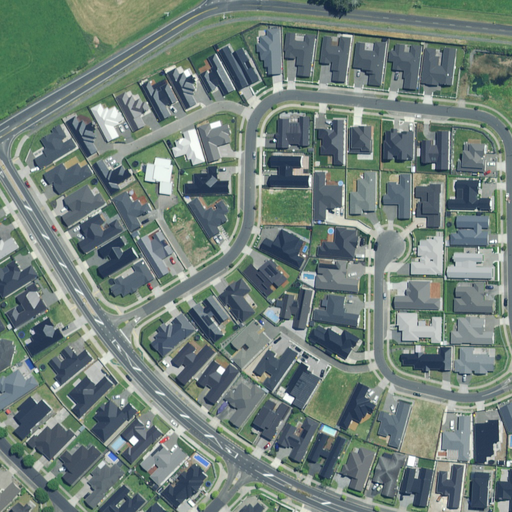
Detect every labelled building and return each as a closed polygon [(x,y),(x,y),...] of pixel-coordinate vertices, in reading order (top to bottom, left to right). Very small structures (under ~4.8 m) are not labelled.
[(271,66),(271,73),(283,73),(281,28),(268,29),(268,35),(261,35),(261,42),(258,42),(258,51),(262,51),(262,59),(266,59),(266,66),(271,66)] [(299,75),(312,76),(316,35),(306,34),(306,40),(296,39),(297,33),(287,32),(286,50),(287,50),(287,57),(297,58),(297,56),(299,56),(298,64),(300,65),(299,75)] [(332,36),(324,36),(322,62),(332,63),(332,61),(334,61),(333,69),(335,70),(334,80),(348,81),(352,38),(340,36),(340,46),(332,45),(332,36)] [(367,43),(357,42),(355,67),(364,68),(364,69),(369,69),(369,72),(371,73),(370,84),(383,85),(387,43),(376,41),(375,50),(366,49),(367,43)] [(407,45),(396,44),(396,50),(391,50),(390,60),(395,61),(394,69),(406,70),(405,77),(407,77),(406,87),(419,89),(423,46),(412,45),(412,51),(406,51),(407,45)] [(241,89),(261,79),(255,66),(251,68),(247,61),(250,59),(244,47),(234,53),(230,45),(220,50),(241,89)] [(438,48),(426,47),(423,82),(428,83),(428,84),(441,85),(441,82),(442,82),(442,83),(455,85),(459,48),(446,47),(444,65),(440,65),(441,55),(437,55),(438,48)] [(209,69),(201,73),(211,91),(218,87),(218,86),(221,84),(226,95),(237,89),(217,52),(209,57),(214,66),(212,67),(213,70),(210,72),(209,69)] [(178,66),(168,72),(188,109),(199,103),(194,94),(196,94),(194,90),(197,89),(194,83),(198,81),(194,73),(188,76),(185,71),(181,73),(178,66)] [(151,80),(143,84),(162,120),(173,115),(167,105),(170,103),(171,104),(179,100),(170,82),(162,86),(163,89),(160,91),(158,88),(156,90),(151,80)] [(127,91),(117,96),(136,131),(147,125),(142,115),(144,114),(143,113),(152,109),(147,100),(144,102),(141,97),(136,100),(134,95),(130,97),(127,91)] [(102,103),(92,108),(109,141),(120,136),(115,126),(121,123),(120,122),(125,119),(121,111),(120,112),(116,106),(110,109),(109,107),(105,109),(102,103)] [(77,115),(67,121),(89,157),(99,150),(94,142),(96,141),(95,138),(97,137),(94,131),(97,129),(93,121),(87,124),(84,119),(81,122),(77,115)] [(291,118),(280,118),(280,132),(277,132),(277,137),(280,138),(279,148),(291,148),(291,143),(301,143),(301,145),(311,146),(312,116),(302,116),(302,122),(291,122),(291,118)] [(335,128),(320,128),(320,138),(326,138),(325,144),(322,145),(322,154),(336,154),(335,164),(346,164),(347,119),(335,118),(335,128)] [(211,122),(200,126),(211,162),(223,158),(219,146),(224,144),(233,141),(231,134),(233,133),(230,123),(213,128),(211,122)] [(68,136),(61,124),(53,129),(55,131),(42,138),(48,148),(45,149),(46,152),(36,158),(42,169),(79,146),(73,137),(65,142),(63,139),(68,136)] [(376,139),(376,125),(363,124),(363,125),(356,125),(356,126),(352,126),(352,152),(375,152),(375,139),(376,139)] [(416,159),(416,131),(403,131),(403,130),(402,129),(402,128),(395,127),(395,130),(388,130),(387,141),(386,142),(385,154),(388,154),(388,158),(397,158),(398,155),(402,155),(402,159),(416,159)] [(177,140),(178,146),(174,147),(176,157),(188,153),(190,159),(193,158),(195,165),(207,161),(197,128),(185,132),(187,138),(185,138),(183,138),(182,138),(180,139),(177,140)] [(450,169),(451,130),(439,130),(439,140),(434,140),(424,140),(424,162),(432,162),(434,163),(433,162),(438,162),(438,169),(450,169)] [(490,153),(491,143),(475,142),(475,143),(468,142),(466,160),(461,160),(460,170),(487,171),(489,158),(488,158),(489,153),(490,153)] [(273,174),(272,175),(272,185),(312,186),(312,175),(295,174),(295,166),(304,167),(304,155),(273,155),(272,166),(281,166),(281,174),(273,174)] [(174,183),(171,183),(173,166),(171,165),(172,160),(157,158),(156,165),(148,164),(146,181),(162,183),(160,193),(172,195),(174,183)] [(134,175),(129,168),(126,170),(123,164),(114,170),(113,168),(111,170),(104,159),(93,165),(112,195),(122,189),(119,184),(134,175)] [(82,168),(79,163),(68,169),(64,162),(45,173),(51,184),(55,181),(56,183),(55,183),(61,194),(95,173),(89,164),(82,168)] [(231,193),(231,180),(219,180),(219,179),(220,179),(219,165),(209,166),(210,173),(195,173),(196,183),(186,183),(186,194),(231,193)] [(328,220),(328,206),(329,206),(329,208),(338,208),(338,206),(344,206),(345,185),(327,184),(328,171),(317,171),(315,219),(328,220)] [(378,171),(367,171),(367,178),(360,178),(359,192),(352,191),(352,213),(364,214),(364,209),(366,209),(366,210),(378,211),(378,171)] [(413,173),(402,173),(402,184),(399,184),(399,181),(390,181),(389,194),(386,194),(385,203),(401,203),(401,218),(413,218),(413,173)] [(460,179),(458,180),(458,189),(460,189),(460,198),(450,199),(450,208),(479,209),(479,207),(483,207),(482,209),(493,209),(494,197),(483,197),(483,199),(480,199),(481,194),(482,186),(483,186),(482,180),(460,179)] [(431,184),(416,185),(415,198),(423,198),(422,200),(417,200),(417,217),(429,218),(428,228),(443,228),(444,182),(431,181),(431,184)] [(96,195),(89,184),(65,198),(70,206),(71,205),(73,209),(63,215),(70,226),(90,214),(89,213),(98,208),(98,209),(108,203),(101,192),(96,195)] [(184,185),(176,184),(175,194),(183,195),(184,185)] [(114,198),(116,201),(132,231),(143,225),(138,217),(142,215),(147,212),(148,213),(154,210),(149,202),(144,205),(140,199),(134,202),(128,190),(114,198)] [(272,206),(272,218),(309,219),(309,199),(295,199),(295,194),(284,194),(284,196),(275,195),(275,207),(272,206)] [(208,210),(199,197),(190,202),(212,238),(223,231),(219,226),(230,220),(226,214),(231,211),(224,199),(217,204),(220,208),(216,210),(213,206),(208,210)] [(106,222),(100,213),(82,224),(86,231),(85,232),(88,237),(80,242),(86,253),(125,229),(119,218),(110,224),(111,226),(105,230),(102,225),(106,222)] [(491,227),(491,216),(459,215),(458,227),(476,227),(476,229),(460,229),(460,233),(453,233),(452,244),(490,245),(491,231),(484,231),(484,228),(491,227)] [(349,228),(337,227),(336,242),(325,241),(324,246),(320,245),(319,255),(356,258),(357,248),(359,248),(359,245),(360,245),(360,236),(358,236),(359,230),(349,229),(349,228)] [(302,237),(283,228),(277,241),(268,237),(262,249),(302,269),(307,258),(300,254),(302,250),(297,248),(302,237)] [(138,241),(161,278),(171,272),(164,259),(175,252),(170,245),(167,247),(163,241),(167,238),(162,230),(155,235),(157,238),(153,240),(149,234),(138,241)] [(127,245),(121,235),(100,248),(106,258),(110,255),(112,259),(99,267),(106,278),(140,257),(133,247),(124,252),(122,248),(127,245)] [(445,236),(436,236),(436,239),(429,239),(429,245),(420,245),(420,255),(425,255),(424,256),(423,256),(423,262),(414,262),(413,274),(439,274),(439,273),(444,274),(445,236)] [(0,260),(20,247),(14,237),(5,242),(4,240),(2,241),(0,238),(0,260)] [(485,261),(485,253),(455,253),(455,262),(458,262),(458,266),(449,267),(449,278),(495,278),(495,267),(479,267),(478,261),(485,261)] [(286,274),(273,258),(263,268),(264,270),(262,272),(254,263),(244,272),(264,293),(266,292),(269,296),(276,291),(273,287),(277,283),(281,287),(289,279),(285,274),(286,274)] [(156,278),(144,259),(134,265),(137,271),(125,278),(123,276),(115,280),(117,284),(112,287),(117,296),(123,293),(125,296),(132,292),(133,294),(139,290),(139,288),(146,284),(146,285),(156,278)] [(39,275),(33,264),(23,271),(16,260),(7,265),(11,270),(6,273),(2,267),(0,268),(0,292),(4,298),(39,275)] [(348,268),(349,261),(338,260),(338,264),(321,263),(320,273),(325,273),(325,274),(318,274),(317,288),(360,292),(362,279),(347,278),(347,275),(348,275),(349,268),(348,268)] [(253,290),(243,278),(238,282),(237,281),(227,289),(227,290),(220,296),(227,306),(230,303),(233,308),(232,309),(240,319),(241,318),(244,322),(257,312),(245,296),(253,290)] [(410,296),(397,295),(397,308),(442,309),(442,298),(432,298),(432,281),(411,280),(411,287),(409,287),(409,295),(410,295),(410,296)] [(49,308),(42,298),(41,298),(38,292),(40,290),(39,287),(40,287),(38,284),(37,285),(36,282),(28,287),(29,289),(18,296),(26,310),(20,313),(16,307),(7,313),(16,328),(49,308)] [(486,290),(486,282),(476,282),(476,287),(458,286),(458,297),(463,296),(463,298),(456,298),(456,312),(496,313),(496,300),(486,300),(486,297),(487,297),(488,290),(486,290)] [(278,299),(277,306),(284,307),(281,317),(292,319),(293,314),(297,314),(295,326),(308,329),(315,290),(302,288),(300,300),(296,299),(296,295),(287,293),(285,300),(278,299)] [(347,296),(330,294),(328,310),(317,308),(315,319),(360,326),(362,315),(348,312),(348,308),(346,307),(347,296)] [(231,317),(213,295),(205,301),(208,306),(205,308),(201,303),(190,311),(210,339),(212,337),(216,343),(226,335),(209,313),(212,311),(222,324),(231,317)] [(197,330),(183,313),(174,321),(176,323),(174,325),(172,323),(169,326),(166,323),(159,329),(162,332),(157,336),(159,338),(153,343),(159,351),(159,350),(165,357),(175,348),(174,348),(187,337),(188,338),(197,330)] [(416,339),(428,339),(428,345),(439,345),(439,318),(429,318),(429,327),(414,327),(414,315),(394,314),(394,326),(397,326),(397,332),(402,332),(400,333),(399,342),(416,342),(416,339)] [(487,332),(487,318),(478,318),(479,317),(468,316),(468,318),(460,318),(460,331),(453,331),(453,343),(464,343),(473,343),(473,344),(495,344),(496,332),(487,332)] [(66,337),(60,328),(57,330),(55,326),(56,326),(51,317),(34,327),(37,333),(32,336),(35,340),(27,345),(34,357),(66,337)] [(264,326),(256,319),(233,343),(240,350),(247,343),(251,347),(247,351),(244,348),(233,359),(243,369),(273,340),(265,331),(261,335),(259,331),(264,326)] [(357,347),(362,338),(346,329),(343,335),(330,328),(326,334),(315,328),(310,337),(348,359),(355,349),(353,348),(354,345),(357,347)] [(0,372),(12,365),(16,346),(12,346),(13,340),(2,339),(2,346),(0,345),(0,372)] [(187,385),(217,352),(208,343),(198,355),(195,352),(198,348),(190,341),(173,360),(181,367),(185,363),(188,366),(178,377),(187,385)] [(79,355),(70,345),(62,352),(67,358),(63,362),(57,356),(49,362),(59,374),(56,377),(63,386),(95,359),(87,349),(79,355)] [(301,353),(290,346),(281,360),(276,356),(278,354),(270,349),(256,371),(263,376),(267,371),(274,375),(271,378),(269,376),(264,384),(274,391),(301,353)] [(453,370),(454,347),(442,347),(442,354),(425,353),(425,352),(416,352),(416,353),(404,353),(404,360),(405,361),(405,365),(416,365),(416,369),(425,369),(425,371),(432,371),(432,369),(441,369),(441,370),(453,370)] [(497,371),(497,357),(491,357),(491,354),(475,354),(475,347),(462,347),(462,359),(457,359),(457,372),(462,372),(461,373),(474,373),(474,371),(477,371),(476,373),(489,374),(489,371),(497,371)] [(223,365),(215,360),(199,381),(207,387),(209,385),(213,388),(207,397),(217,405),(242,372),(231,364),(224,374),(219,371),(223,365)] [(310,370),(312,367),(303,362),(289,385),(290,386),(288,390),(299,397),(295,404),(304,409),(323,378),(310,370)] [(26,381),(19,370),(6,379),(5,377),(0,380),(0,388),(4,394),(0,397),(0,409),(1,411),(39,385),(33,377),(26,381)] [(98,384),(89,375),(69,394),(79,403),(73,409),(82,417),(115,384),(107,376),(98,384)] [(371,387),(360,381),(339,425),(348,429),(354,418),(361,422),(364,416),(366,417),(369,411),(374,414),(378,404),(371,401),(372,399),(367,396),(371,387)] [(240,428),(266,393),(255,385),(251,390),(243,384),(235,394),(231,391),(225,400),(233,406),(232,407),(237,410),(238,409),(239,410),(231,421),(240,428)] [(16,432),(24,441),(32,432),(53,411),(43,401),(39,405),(31,397),(20,408),(22,410),(16,416),(24,424),(16,432)] [(277,403),(269,398),(255,421),(267,428),(269,425),(271,427),(269,431),(267,429),(265,432),(264,431),(263,434),(273,440),(278,430),(276,429),(290,406),(283,402),(277,411),(273,409),(277,403)] [(140,411),(131,402),(123,410),(112,399),(107,405),(106,403),(99,410),(100,412),(95,417),(100,422),(92,429),(106,443),(129,419),(131,421),(140,411)] [(400,447),(412,404),(401,401),(397,414),(393,413),(392,414),(390,414),(391,412),(381,410),(379,419),(383,420),(379,433),(389,436),(390,433),(392,434),(390,444),(400,447)] [(511,401),(507,404),(508,405),(501,408),(510,432),(511,431),(511,401)] [(433,411),(415,408),(411,429),(414,429),(412,439),(413,440),(412,445),(425,447),(426,442),(428,443),(430,428),(439,430),(442,417),(432,415),(433,411)] [(471,461),(473,415),(461,415),(460,429),(456,429),(455,431),(444,430),(443,449),(460,450),(459,460),(471,461)] [(146,425),(138,418),(123,434),(130,441),(131,441),(135,445),(132,448),(131,447),(123,454),(133,464),(154,443),(155,444),(164,434),(155,425),(148,433),(145,430),(147,428),(144,427),(146,425)] [(279,444),(288,448),(289,447),(291,448),(292,446),(295,448),(290,458),(301,463),(320,424),(307,418),(303,427),(305,428),(300,438),(294,435),(298,428),(288,424),(279,444)] [(503,441),(502,418),(490,419),(491,422),(476,422),(478,461),(489,461),(489,454),(496,454),(496,441),(503,441)] [(68,432),(59,424),(52,431),(48,427),(38,438),(35,435),(28,443),(34,450),(37,447),(52,461),(76,436),(70,430),(68,432)] [(322,477),(330,481),(334,472),(333,471),(347,441),(340,438),(332,455),(324,451),(330,437),(322,434),(310,460),(318,463),(321,456),(330,460),(322,477)] [(173,453),(163,444),(143,464),(149,471),(156,464),(160,467),(151,477),(160,486),(190,456),(180,447),(173,453)] [(89,451),(83,446),(73,456),(68,451),(62,457),(67,463),(65,464),(71,470),(64,477),(72,486),(102,455),(94,446),(89,451)] [(376,453),(362,448),(361,450),(354,447),(348,465),(346,464),(343,474),(354,478),(350,488),(363,492),(376,453)] [(395,453),(394,455),(385,452),(384,457),(381,456),(374,481),(386,485),(383,495),(395,498),(398,486),(396,485),(402,467),(404,467),(407,456),(395,453)] [(450,506),(460,507),(465,464),(454,463),(453,479),(448,479),(449,471),(441,470),(439,491),(444,492),(444,493),(451,494),(450,506)] [(95,476),(90,482),(94,486),(92,487),(96,490),(86,501),(94,509),(107,495),(106,494),(126,473),(116,464),(111,469),(106,465),(102,470),(98,467),(92,473),(95,476)] [(204,483),(208,478),(202,473),(203,472),(196,465),(187,474),(184,471),(179,476),(182,479),(178,484),(179,485),(175,489),(171,485),(163,493),(179,509),(189,498),(191,500),(206,484),(204,483)] [(422,468),(422,470),(418,470),(408,467),(402,493),(413,495),(413,493),(417,494),(415,505),(427,507),(435,471),(422,468)] [(511,469),(511,470),(511,477),(509,477),(509,482),(498,482),(497,500),(511,500),(511,511),(511,469)] [(479,471),(478,477),(476,477),(474,506),(490,507),(492,478),(491,478),(491,472),(479,471)] [(13,483),(5,490),(3,487),(1,489),(0,487),(0,511),(21,492),(13,483)] [(132,492),(124,485),(99,510),(101,511),(112,511),(113,511),(112,511),(137,511),(147,503),(138,494),(132,499),(128,495),(132,492)] [(24,508),(19,503),(14,508),(16,511),(15,511),(29,511),(33,509),(27,504),(24,508)]
